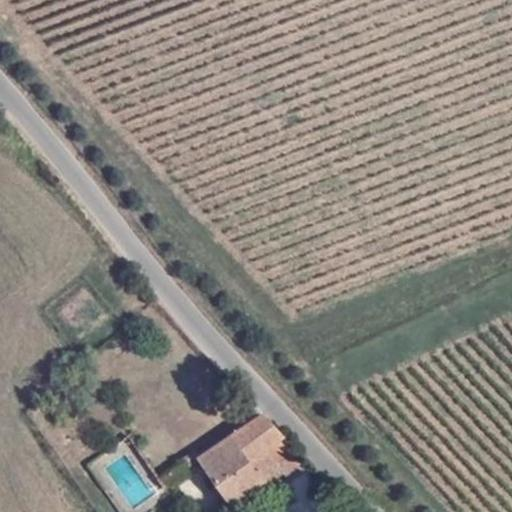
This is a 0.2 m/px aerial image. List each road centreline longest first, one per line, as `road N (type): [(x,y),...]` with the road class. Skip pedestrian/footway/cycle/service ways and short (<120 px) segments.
road 1 (track): [(0,14),(305,340),(511,245)]
road 2 (unclassified): [(0,85),(370,511)]
